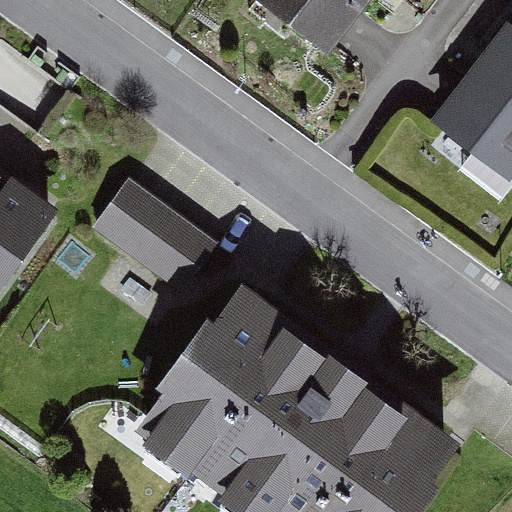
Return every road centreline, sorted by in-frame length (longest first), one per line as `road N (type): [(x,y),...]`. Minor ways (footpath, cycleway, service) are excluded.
road 1 (residential): [(319,208),(27,0)]
road 2 (residential): [(319,208),(475,0)]
road 3 (residential): [(511,346),(319,208)]
